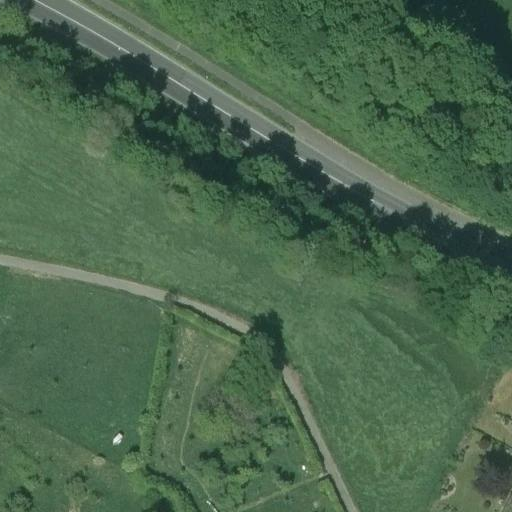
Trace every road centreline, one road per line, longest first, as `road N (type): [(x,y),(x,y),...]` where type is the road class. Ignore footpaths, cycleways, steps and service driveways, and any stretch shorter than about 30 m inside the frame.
road 1 (primary): [(511,263),(386,204),(43,0)]
road 2 (track): [(351,511),(264,348),(243,330),(145,295),(0,262)]
